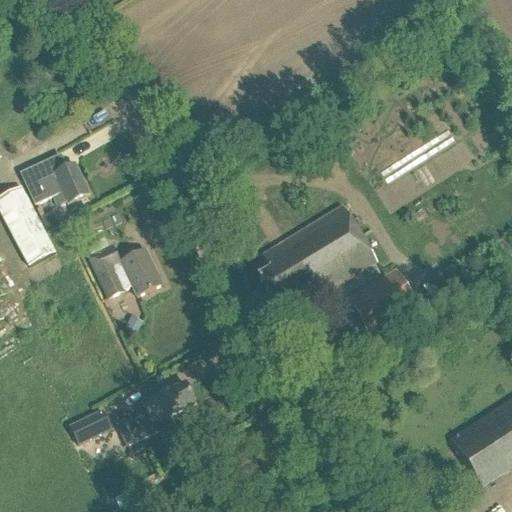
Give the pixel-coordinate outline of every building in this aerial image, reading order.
[(44,168),(21,179),(34,208),(52,200),(57,210),(66,206),(67,209),(88,199),(74,169),(49,180),(44,168)] [(0,213),(18,248),(29,269),(54,256),(38,224),(21,192),(0,203),(0,213)] [(261,258),(270,272),(257,280),(276,311),(295,299),(300,306),(314,298),(317,303),(376,266),(342,209),(261,258)] [(109,253),(90,262),(108,301),(131,290),(136,301),(161,289),(145,254),(119,266),(116,268),(109,253)] [(346,303),(368,339),(417,309),(395,273),(346,303)] [(130,322),(124,333),(135,339),(141,327),(130,322)] [(171,393),(140,407),(144,415),(129,423),(127,418),(116,423),(118,428),(116,429),(132,462),(147,455),(142,444),(160,435),(161,438),(174,433),(170,420),(181,414),(171,393)] [(511,403),(449,444),(474,483),(511,458),(511,403)] [(97,416),(69,430),(78,449),(107,435),(97,416)]
